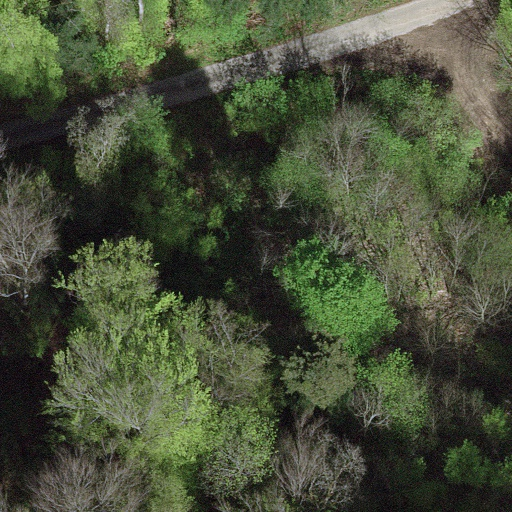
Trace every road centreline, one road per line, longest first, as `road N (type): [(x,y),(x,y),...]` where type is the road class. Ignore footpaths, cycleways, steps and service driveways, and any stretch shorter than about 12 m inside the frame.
road 1 (unclassified): [(442,0),(258,63),(0,132)]
road 2 (track): [(429,4),(457,96),(511,138)]
